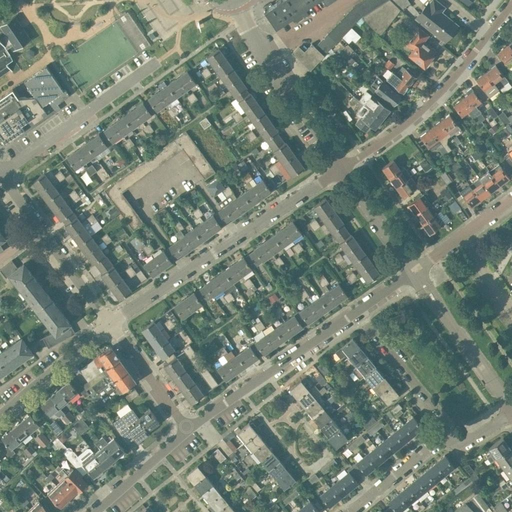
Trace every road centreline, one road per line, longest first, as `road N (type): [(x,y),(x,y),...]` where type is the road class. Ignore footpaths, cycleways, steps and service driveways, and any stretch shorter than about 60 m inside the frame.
road 1 (residential): [(187,433),(414,271)]
road 2 (residential): [(110,323),(339,168)]
road 3 (residential): [(511,3),(410,121),(339,168)]
road 4 (residential): [(339,168),(235,0)]
road 5 (residential): [(0,172),(158,60)]
road 6 (residential): [(511,407),(414,271)]
road 7 (residential): [(0,416),(110,323)]
road 8 (residential): [(452,427),(361,318)]
road 9 (residential): [(187,433),(110,323)]
road 10 (residential): [(350,511),(452,427)]
road 11 (residential): [(414,271),(339,168)]
road 12 (residential): [(511,199),(414,271)]
